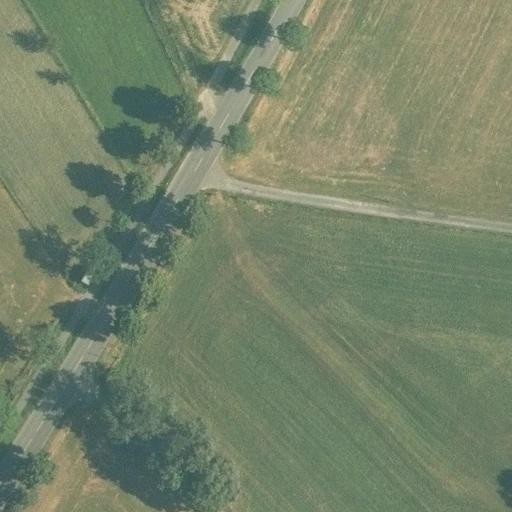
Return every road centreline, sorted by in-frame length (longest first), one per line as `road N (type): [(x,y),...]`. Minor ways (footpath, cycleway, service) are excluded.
road 1 (tertiary): [(0,480),(100,322),(280,0)]
road 2 (unknown): [(70,369),(212,511)]
